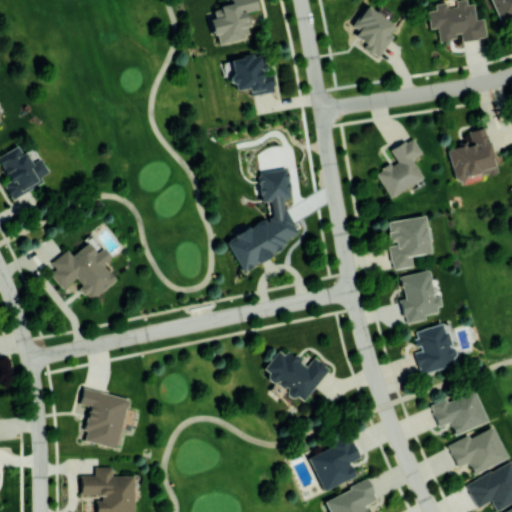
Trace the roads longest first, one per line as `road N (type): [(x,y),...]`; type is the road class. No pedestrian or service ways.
road 1 (residential): [(352,291),(29,359)]
road 2 (residential): [(300,0),(352,291)]
road 3 (residential): [(352,291),(387,411),(432,511)]
road 4 (residential): [(511,73),(321,110)]
road 5 (residential): [(29,359),(41,511)]
